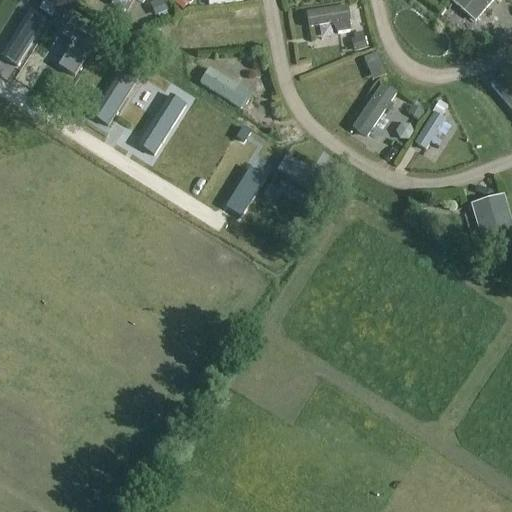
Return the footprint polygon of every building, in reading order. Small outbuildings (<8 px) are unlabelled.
[(48,0),(69,13),(115,41),(120,44),(173,16),(170,2),(166,0),(48,0)] [(170,0),(170,2),(173,16),(183,11),(260,6),(258,0),(170,0)] [(424,0),(439,9),(446,0),(424,0)] [(446,0),(439,9),(472,33),(484,55),(491,53),(511,46),(511,5),(507,0),(446,0)] [(366,3),(280,13),(292,66),(296,80),(379,48),(375,39),(372,29),(366,3)] [(38,6),(1,62),(17,72),(54,16),(38,6)] [(173,16),(120,44),(149,62),(270,52),(260,6),(183,11),(173,16)] [(69,13),(17,90),(49,110),(63,118),(115,41),(69,13)] [(115,41),(63,118),(108,147),(160,69),(149,62),(120,44),(115,41)] [(379,48),(296,80),(304,97),(314,113),(326,128),(340,140),(392,65),(385,57),(379,48)] [(270,52),(149,62),(160,69),(206,98),(240,119),(286,102),(279,86),(274,70),(270,52)] [(511,64),(497,70),(473,78),(511,126),(511,64)] [(392,65),(340,140),(352,149),(364,156),(378,162),(391,167),(437,89),(435,84),(423,82),(412,78),(401,72),(392,65)] [(160,69),(108,147),(153,175),(206,98),(160,69)] [(443,85),(435,84),(437,89),(478,162),(511,150),(511,126),(473,78),(451,84),(443,85)] [(437,89),(391,167),(407,170),(423,172),(440,172),(456,170),(478,162),(437,89)] [(206,98),(153,175),(199,204),(251,126),(206,98)] [(251,126),(199,204),(244,232),(297,155),(267,136),(251,126)] [(297,155),(244,232),(261,242),(290,261),(342,183),(297,155)] [(511,169),(495,175),(511,230),(511,169)] [(410,189),(400,219),(443,246),(511,290),(511,230),(495,175),(460,187),(448,189),(435,190),(422,190),(410,189)]
